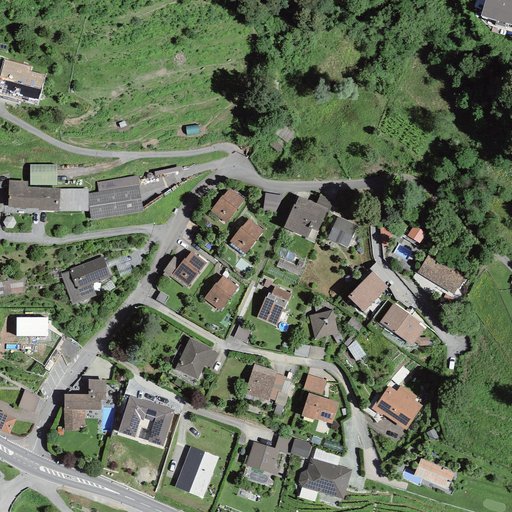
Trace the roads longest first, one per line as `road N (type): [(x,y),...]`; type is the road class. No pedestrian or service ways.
road 1 (residential): [(28,459),(63,386),(217,174),(234,169),(294,187),(377,182)]
road 2 (residential): [(377,182),(377,256),(456,348)]
road 3 (residential): [(377,182),(415,180),(511,266)]
road 4 (secondary): [(158,511),(28,459)]
